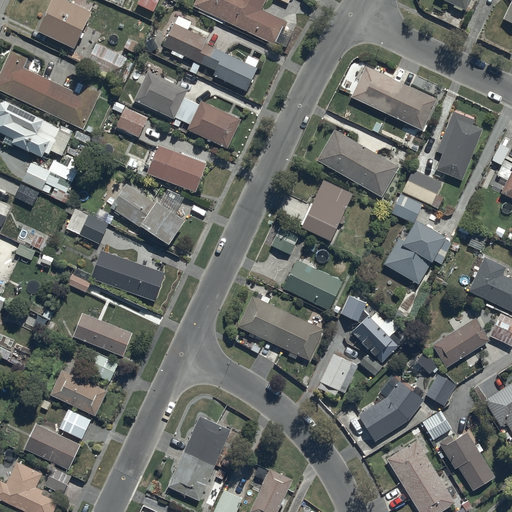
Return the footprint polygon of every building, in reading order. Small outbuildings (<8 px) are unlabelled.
[(88,14),(59,0),(54,0),(38,34),(75,52),(92,14),(95,16),(98,10),(92,7),(88,14)] [(159,0),(139,0),(137,6),(153,13),(159,0)] [(267,0),(197,0),(194,8),(275,46),(276,45),(285,49),(292,34),(285,31),(288,24),(262,12),(267,0)] [(438,0),(454,7),(453,9),(461,13),(462,11),(466,12),(471,0),(438,0)] [(192,24),(178,17),(164,48),(172,52),(171,55),(183,61),(184,59),(194,63),(189,73),(195,76),(200,66),(213,72),(211,76),(247,93),(257,71),(255,70),(259,62),(247,57),(244,65),(205,46),(208,40),(189,31),(192,24)] [(129,38),(123,49),(135,55),(140,45),(129,38)] [(153,38),(144,43),(151,54),(159,49),(153,38)] [(123,69),(130,72),(133,66),(126,63),(127,61),(97,46),(86,66),(117,81),(117,80),(123,69)] [(95,131),(86,126),(99,99),(113,105),(117,97),(104,91),(102,96),(79,85),(75,94),(26,71),(30,63),(10,53),(2,70),(0,68),(0,92),(83,131),(93,135),(95,131)] [(144,84),(135,102),(175,121),(173,125),(178,128),(181,123),(189,127),(188,131),(227,150),(241,122),(239,122),(245,110),(233,104),(227,116),(201,103),(199,107),(184,100),(188,92),(158,78),(161,73),(150,67),(147,74),(136,69),(131,78),(144,84)] [(366,68),(352,98),(423,132),(437,102),(366,68)] [(0,135),(13,142),(11,146),(36,158),(34,161),(42,165),(44,160),(43,160),(45,155),(49,157),(51,153),(61,159),(72,137),(3,102),(0,107),(0,135)] [(147,119),(124,109),(116,129),(139,139),(147,119)] [(462,182),(482,132),(472,128),(475,121),(454,112),(437,154),(443,156),(436,172),(462,182)] [(334,132),(317,162),(382,199),(399,170),(334,132)] [(511,163),(505,160),(510,151),(500,146),(492,163),(503,168),(493,188),(504,193),(503,194),(511,198),(511,163)] [(181,156),(158,147),(147,176),(196,194),(208,163),(181,153),(181,156)] [(53,187),(68,193),(80,165),(71,161),(68,167),(54,161),(49,172),(31,163),(30,165),(20,160),(17,168),(27,172),(22,185),(47,196),(48,194),(49,195),(53,187)] [(413,171),(402,193),(438,210),(443,200),(437,197),(442,185),(413,171)] [(130,182),(111,209),(169,249),(185,225),(175,219),(187,202),(169,190),(158,206),(152,203),(155,199),(130,182)] [(324,183),(301,230),(330,245),(354,197),(324,183)] [(390,213),(413,224),(422,206),(399,194),(390,213)] [(72,216),(66,230),(99,246),(113,218),(108,216),(104,223),(68,205),(64,212),(72,216)] [(416,224),(404,244),(399,241),(384,266),(419,287),(434,261),(440,265),(452,245),(416,224)] [(281,226),(271,247),(290,256),(300,236),(281,226)] [(473,237),(468,246),(481,251),(485,242),(473,237)] [(65,267),(63,275),(70,277),(67,287),(87,294),(90,284),(89,284),(90,280),(155,303),(165,275),(101,252),(92,276),(76,269),(76,271),(65,267)] [(507,270),(484,259),(472,283),(467,280),(464,287),(469,290),(468,293),(511,314),(511,282),(503,278),(507,270)] [(297,261),(283,289),(329,312),(330,311),(337,314),(339,309),(333,306),(343,285),(315,271),(318,265),(308,260),(306,266),(297,261)] [(275,362),(281,349),(309,362),(324,331),(319,329),(321,323),(312,319),(310,325),(268,306),(270,300),(262,297),(260,302),(253,298),(238,330),(266,343),(260,356),(275,362)] [(367,304),(350,297),(341,316),(358,323),(367,304)] [(424,308),(416,303),(407,320),(414,324),(424,308)] [(395,307),(389,314),(398,323),(404,317),(395,307)] [(499,314),(491,310),(484,325),(492,329),(499,314)] [(84,315),(74,338),(123,359),(133,335),(106,324),(108,319),(95,313),(92,319),(84,315)] [(511,321),(500,316),(490,338),(511,347),(511,321)] [(381,329),(369,317),(351,334),(382,364),(401,345),(390,334),(396,328),(389,321),(381,329)] [(476,320),(433,346),(447,369),(490,343),(476,320)] [(90,374),(109,383),(118,365),(92,353),(85,367),(92,370),(90,374)] [(357,365),(334,354),(318,390),(336,398),(338,393),(344,395),(357,365)] [(438,368),(424,354),(416,362),(415,361),(409,367),(415,373),(426,372),(429,376),(438,368)] [(366,356),(359,365),(370,374),(366,380),(370,383),(381,368),(366,356)] [(64,367),(50,397),(95,418),(107,393),(79,380),(81,375),(64,367)] [(456,387),(438,376),(427,396),(445,406),(456,387)] [(387,399),(358,417),(375,444),(409,423),(424,402),(421,399),(424,395),(415,388),(411,393),(398,384),(387,399)] [(511,385),(485,402),(501,428),(506,425),(511,435),(511,385)] [(36,426),(24,451),(69,472),(81,447),(79,447),(91,421),(68,410),(59,429),(64,432),(61,437),(36,426)] [(440,413),(423,424),(434,442),(451,431),(440,413)] [(207,487),(231,433),(199,419),(168,489),(200,503),(207,487)] [(452,437),(439,445),(454,471),(458,469),(472,493),(495,479),(469,434),(455,442),(452,437)] [(417,442),(387,461),(419,511),(445,511),(455,506),(451,500),(456,496),(451,488),(447,491),(417,442)] [(0,482),(0,501),(22,511),(55,511),(59,506),(41,497),(43,492),(36,489),(43,475),(17,463),(6,485),(0,482)] [(54,468),(45,486),(63,495),(72,477),(54,468)] [(269,471),(251,511),(279,511),(281,508),(283,509),(286,501),(284,501),(293,482),(269,471)] [(236,511),(242,501),(223,491),(213,511),(236,511)]
